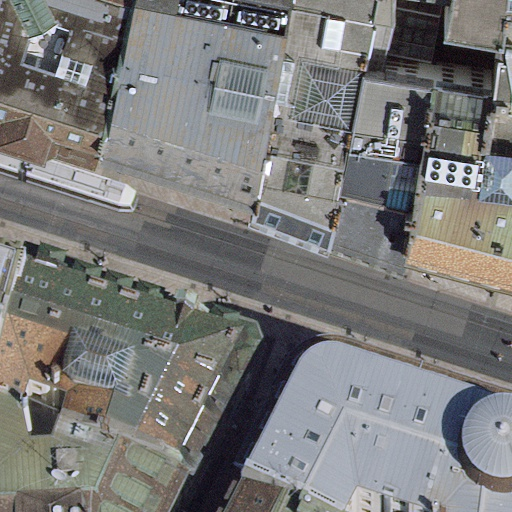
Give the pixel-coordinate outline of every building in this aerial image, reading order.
[(0,0),(0,96),(49,112),(108,132),(124,0),(0,0)] [(124,0),(108,132),(120,136),(191,159),(272,185),(312,0),(124,0)] [(307,218),(329,225),(372,0),(312,0),(272,185),(267,205),(307,218)] [(392,0),(372,0),(329,225),(405,252),(409,229),(435,54),(412,51),(384,45),(396,1),(392,0)] [(419,0),(445,0),(446,0),(445,0),(396,0),(396,1),(384,45),(412,51),(419,0)] [(503,0),(445,0),(446,0),(501,10),(503,0)] [(511,0),(503,0),(501,10),(494,65),(489,114),(511,116),(511,0)] [(511,116),(489,114),(494,65),(435,54),(409,229),(511,254),(511,253),(511,116)] [(0,410),(29,299),(0,290),(0,410)] [(68,474),(184,505),(252,366),(148,334),(29,299),(0,410),(0,454),(27,463),(35,442),(52,445),(68,434),(74,450),(68,474)] [(511,511),(511,439),(441,417),(343,384),(327,383),(312,385),(300,395),(291,411),(244,511),(511,511)] [(0,511),(180,511),(184,505),(68,474),(58,498),(34,499),(27,463),(0,454),(0,511)] [(52,469),(55,460),(45,458),(42,466),(52,469)]
